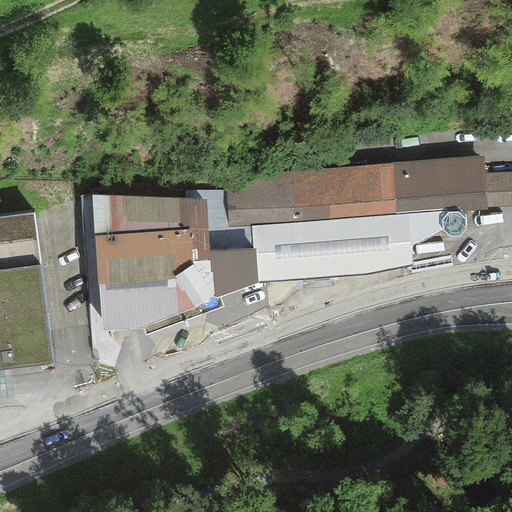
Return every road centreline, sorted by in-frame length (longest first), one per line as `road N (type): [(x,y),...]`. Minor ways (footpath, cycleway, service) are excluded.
road 1 (primary): [(511,280),(358,311),(0,446)]
road 2 (track): [(511,429),(196,511)]
road 3 (track): [(511,495),(217,511)]
road 4 (track): [(145,511),(0,507)]
